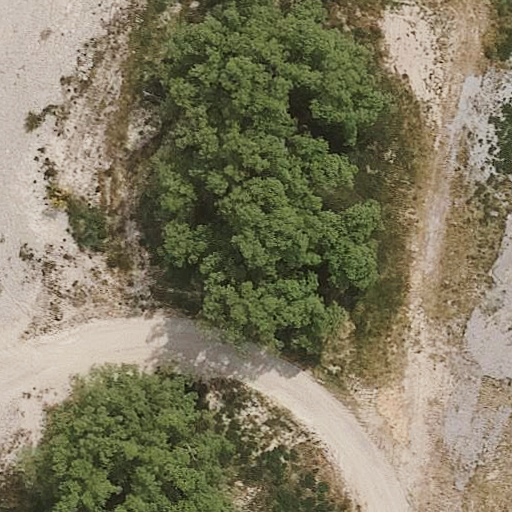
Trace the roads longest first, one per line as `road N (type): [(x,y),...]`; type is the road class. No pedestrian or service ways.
road 1 (track): [(385,511),(260,398),(151,340),(24,126)]
road 2 (track): [(416,511),(458,144),(492,0)]
road 3 (track): [(151,340),(0,340)]
